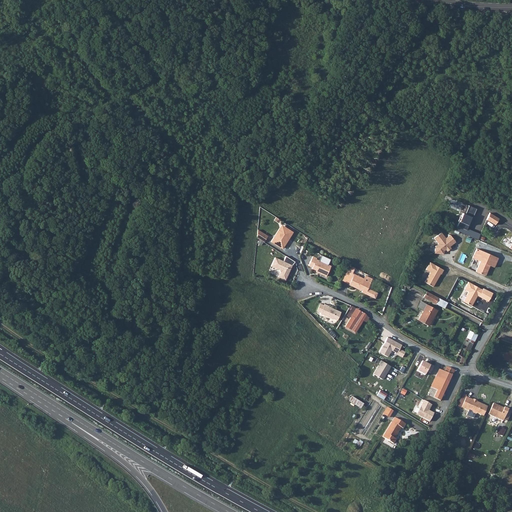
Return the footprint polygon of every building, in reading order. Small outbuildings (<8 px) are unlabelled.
[(475,209),(468,206),(465,213),(463,212),(455,230),(477,239),(480,233),(467,228),(470,221),(469,220),(471,216),(472,217),(475,209)] [(284,227),(281,225),(273,237),(276,239),(284,227)] [(292,232),(284,227),(276,239),(273,237),(270,242),(280,248),(283,247),(292,232)] [(257,229),(256,237),(263,242),(267,236),(257,229)] [(441,232),(434,237),(438,243),(435,246),(434,253),(443,254),(443,251),(445,249),(447,251),(450,248),(449,247),(455,242),(449,234),(445,237),(441,232)] [(472,258),(480,262),(476,272),(485,276),(490,266),(494,268),(498,258),(476,249),(472,258)] [(312,256),(307,266),(311,268),(318,272),(317,273),(325,276),(330,266),(315,259),(316,258),(312,256)] [(274,258),(271,266),(279,270),(280,272),(278,277),(285,280),(292,265),(274,258)] [(426,270),(430,272),(425,283),(433,287),(440,274),(441,275),(443,270),(430,263),(426,270)] [(342,280),(342,281),(348,284),(348,285),(361,291),(361,292),(364,294),(375,299),(378,293),(367,288),(369,283),(352,275),(352,276),(345,273),(345,274),(342,280)] [(353,274),(352,275),(369,283),(371,279),(364,276),(363,279),(353,274)] [(464,290),(469,292),(463,301),(471,306),(477,295),(488,302),(493,293),(483,289),(482,290),(468,282),(464,290)] [(423,297),(435,303),(438,298),(426,291),(423,297)] [(446,302),(438,298),(435,303),(443,307),(446,302)] [(417,308),(423,311),(426,305),(421,302),(417,308)] [(328,306),(324,304),(320,313),(332,319),(332,318),(337,320),(340,312),(328,307),(328,306)] [(423,311),(418,321),(427,326),(432,316),(433,317),(437,311),(426,305),(423,311)] [(362,312),(356,308),(355,309),(352,307),(350,311),(353,313),(345,326),(351,330),(362,312)] [(362,312),(351,330),(356,332),(365,317),(366,315),(362,312)] [(469,330),(466,337),(474,341),(477,334),(469,330)] [(387,336),(378,352),(387,357),(392,350),(402,355),(404,351),(399,348),(401,345),(387,336)] [(454,361),(462,365),(474,341),(466,337),(463,336),(462,339),(464,340),(454,361)] [(382,379),(390,366),(381,361),(373,374),(382,379)] [(429,365),(421,361),(416,371),(424,374),(425,371),(429,373),(433,366),(429,364),(429,365)] [(446,367),(444,371),(439,369),(436,376),(448,382),(454,370),(446,367)] [(431,387),(437,390),(436,393),(442,396),(448,382),(436,376),(431,387)] [(362,408),(365,403),(353,396),(350,401),(362,408)] [(477,412),(481,414),(486,404),(467,396),(462,406),(469,410),(469,408),(472,409),(473,412),(476,413),(477,412)] [(423,401),(416,414),(421,417),(419,421),(428,426),(430,423),(428,422),(433,413),(428,410),(431,405),(423,401)] [(503,420),(504,419),(508,409),(509,408),(505,406),(504,408),(499,406),(499,405),(494,403),(489,413),(503,420)] [(402,429),(405,424),(394,418),(382,437),(393,444),(396,439),(393,438),(395,435),(396,436),(401,428),(402,429)]
